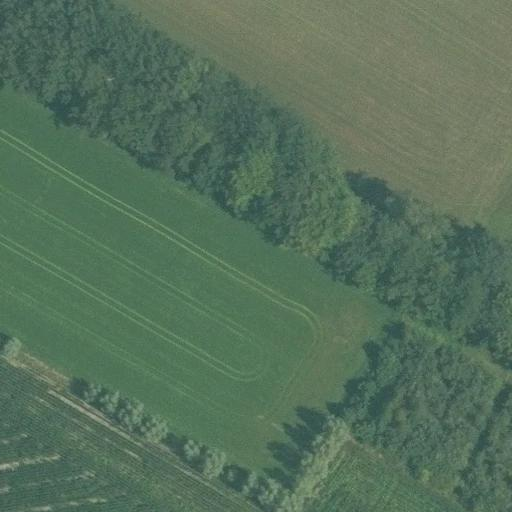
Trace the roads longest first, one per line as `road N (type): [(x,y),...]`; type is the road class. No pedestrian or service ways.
road 1 (track): [(0,27),(511,325)]
road 2 (track): [(447,505),(511,380)]
